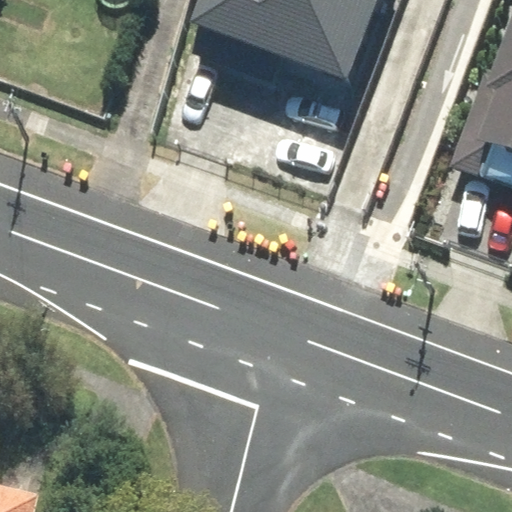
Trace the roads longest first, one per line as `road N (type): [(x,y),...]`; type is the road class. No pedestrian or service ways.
road 1 (residential): [(464,0),(331,348)]
road 2 (residential): [(0,224),(283,330)]
road 3 (unknown): [(102,262),(173,0)]
road 4 (residential): [(331,348),(511,415)]
road 5 (residential): [(283,330),(237,511)]
